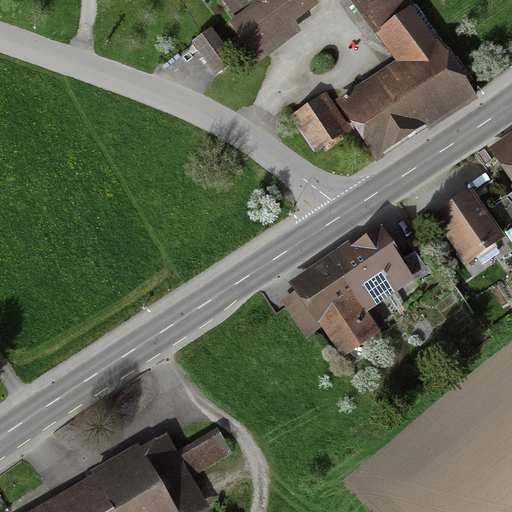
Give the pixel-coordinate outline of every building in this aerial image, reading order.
[(232,26),(250,50),(314,3),(312,0),(223,0),(239,21),(232,26)] [(403,0),(352,0),(377,34),(381,31),(408,68),(438,48),(403,0)] [(193,43),(216,75),(234,62),(210,30),(193,43)] [(343,98),(376,148),(469,87),(455,67),(453,68),(443,54),(370,102),(360,87),(343,98)] [(320,98),(295,114),(317,147),(341,130),(320,98)] [(511,147),(500,157),(511,174),(511,147)] [(499,237),(470,195),(437,218),(467,260),(499,237)] [(342,260),(362,289),(360,290),(370,305),(408,279),(398,264),(401,262),(381,233),(342,260)] [(349,298),(360,290),(362,289),(342,260),(299,290),(343,354),(373,333),(349,298)] [(178,511),(198,501),(185,478),(229,453),(216,430),(172,456),(167,448),(55,511),(178,511)]
